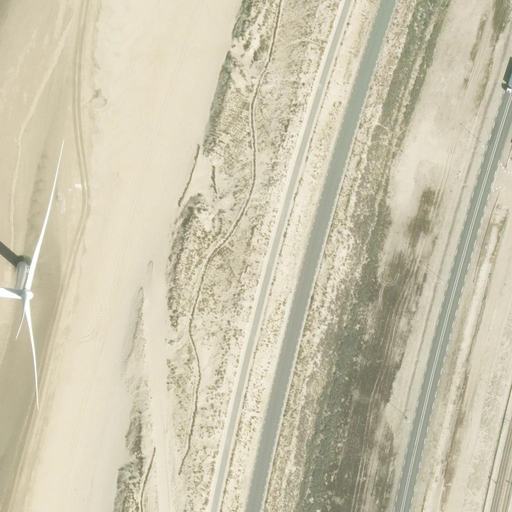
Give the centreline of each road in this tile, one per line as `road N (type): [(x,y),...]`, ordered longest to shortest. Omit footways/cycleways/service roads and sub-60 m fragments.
road 1 (unclassified): [(389,0),(333,180),(255,511)]
road 2 (secondary): [(511,92),(459,267),(401,511)]
